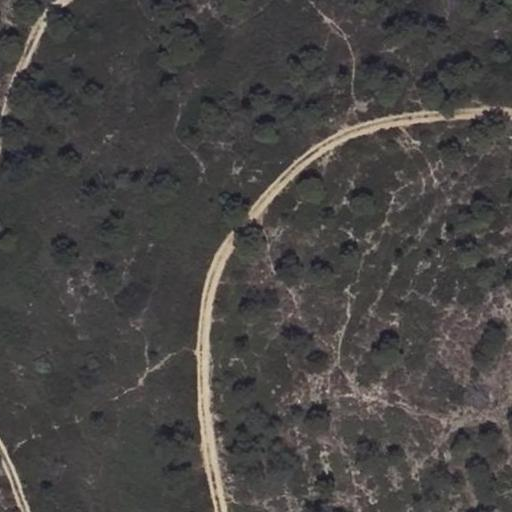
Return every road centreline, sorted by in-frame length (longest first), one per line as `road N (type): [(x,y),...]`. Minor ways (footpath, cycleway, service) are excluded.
road 1 (track): [(511,115),(434,116),(360,129),(310,157),(215,264),(200,333),(201,400),(219,511)]
road 2 (track): [(62,0),(33,38),(0,133)]
